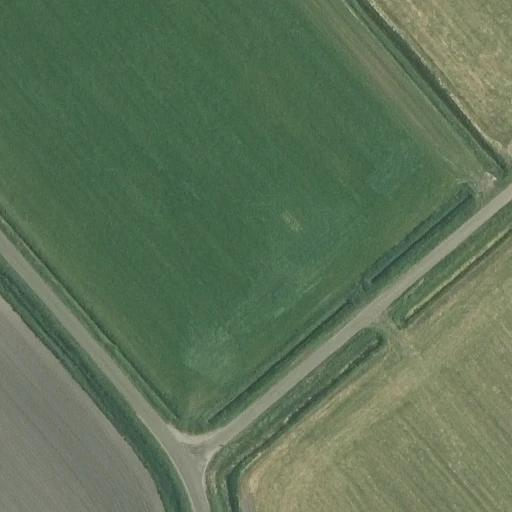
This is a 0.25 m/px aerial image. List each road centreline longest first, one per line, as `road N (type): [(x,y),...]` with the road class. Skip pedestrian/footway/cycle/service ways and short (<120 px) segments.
road 1 (track): [(188,466),(511,187)]
road 2 (unclassified): [(200,511),(188,466),(0,244)]
